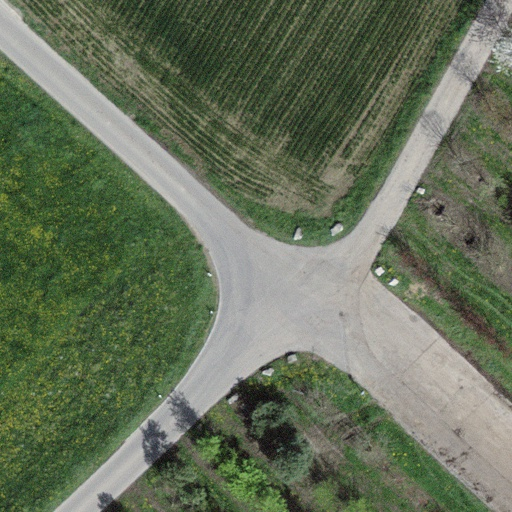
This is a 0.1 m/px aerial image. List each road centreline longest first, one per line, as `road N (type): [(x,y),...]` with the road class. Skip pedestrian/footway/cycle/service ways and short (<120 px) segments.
road 1 (unclassified): [(498,0),(366,238),(280,322)]
road 2 (residential): [(0,67),(156,196),(280,322)]
road 3 (track): [(280,322),(490,511)]
road 4 (unclassified): [(280,322),(76,511)]
